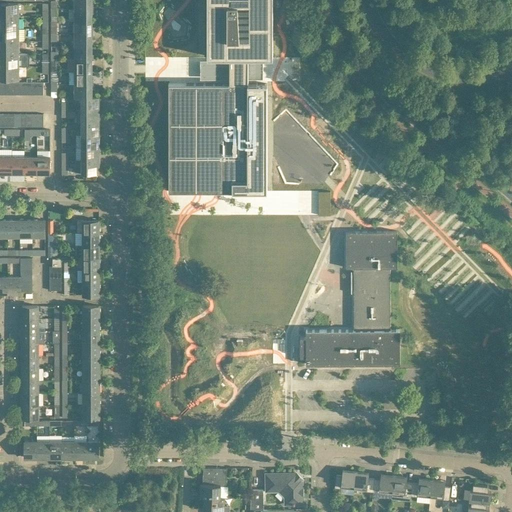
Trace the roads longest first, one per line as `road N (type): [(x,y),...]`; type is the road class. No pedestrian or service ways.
road 1 (primary): [(333,0),(367,74),(511,199)]
road 2 (tertiary): [(122,449),(120,194)]
road 3 (tertiary): [(120,194),(121,0)]
road 4 (residential): [(511,470),(326,451)]
road 5 (primary): [(511,72),(475,80),(425,71),(391,40),(368,0)]
road 6 (residential): [(326,451),(188,449)]
road 7 (unclassified): [(0,193),(120,194)]
